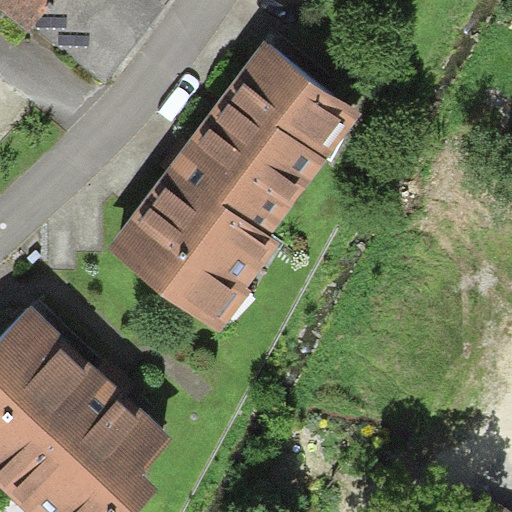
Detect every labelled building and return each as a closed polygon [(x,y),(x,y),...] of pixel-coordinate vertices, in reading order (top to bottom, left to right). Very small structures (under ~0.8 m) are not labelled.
[(7,0),(28,15),(39,0),(7,0)] [(39,0),(28,15),(106,74),(160,0),(39,0)] [(362,92),(264,20),(108,228),(222,313),(252,272),(246,267),(280,222),(270,214),(362,92)] [(31,284),(0,317),(0,466),(46,509),(43,511),(115,511),(163,461),(146,446),(174,416),(31,284)] [(511,511),(511,499),(493,487),(476,511),(511,511)]
